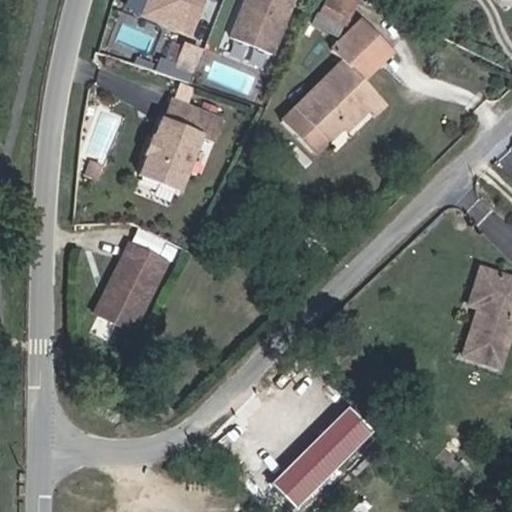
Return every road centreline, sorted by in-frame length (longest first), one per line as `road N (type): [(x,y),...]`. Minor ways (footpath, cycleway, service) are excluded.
road 1 (unclassified): [(511,119),(190,430),(139,449),(40,445)]
road 2 (unclassified): [(81,0),(43,234),(40,445)]
